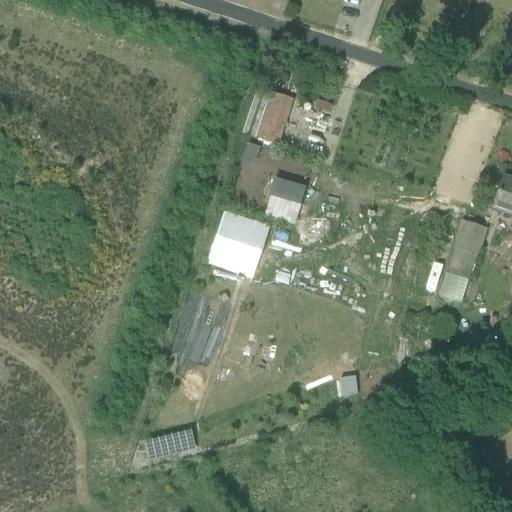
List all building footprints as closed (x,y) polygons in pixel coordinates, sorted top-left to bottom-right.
[(255,139),(271,93),(260,89),(257,89),(242,135),(255,139)] [(291,100),(271,93),(255,139),(276,146),(291,100)] [(321,162),(335,165),(341,139),(328,135),(321,162)] [(266,207),(299,217),(308,188),(275,177),(266,207)] [(511,181),(503,178),(492,211),(511,217),(511,181)] [(469,284),(486,230),(463,223),(439,298),(460,304),(467,283),(469,284)]
